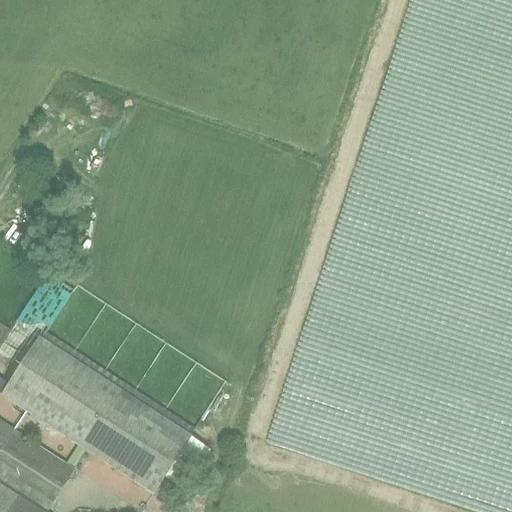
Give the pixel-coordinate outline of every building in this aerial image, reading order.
[(25,317),(55,331),(77,285),(48,270),(25,317)] [(19,330),(29,339),(39,328),(29,319),(19,330)] [(0,345),(10,331),(0,324),(0,345)] [(37,339),(8,384),(0,379),(0,394),(1,396),(0,396),(155,496),(192,438),(37,339)] [(48,511),(76,470),(13,432),(0,423),(0,511),(48,511)]
